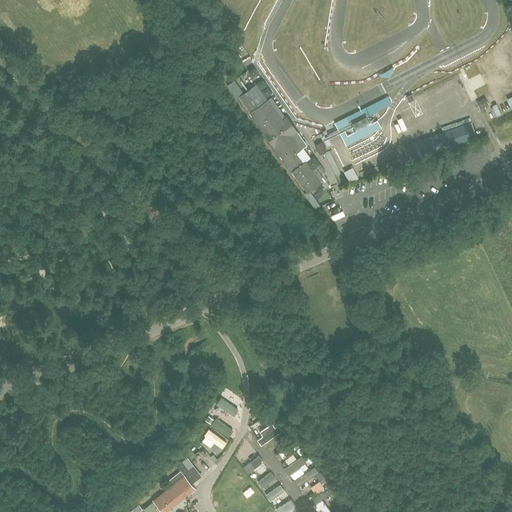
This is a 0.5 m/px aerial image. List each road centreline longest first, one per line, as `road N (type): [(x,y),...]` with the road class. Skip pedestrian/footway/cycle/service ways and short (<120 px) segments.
road 1 (residential): [(227,295),(0,55)]
road 2 (track): [(333,250),(510,511)]
road 3 (unclassified): [(227,295),(511,171)]
road 4 (unclassified): [(0,389),(227,295)]
